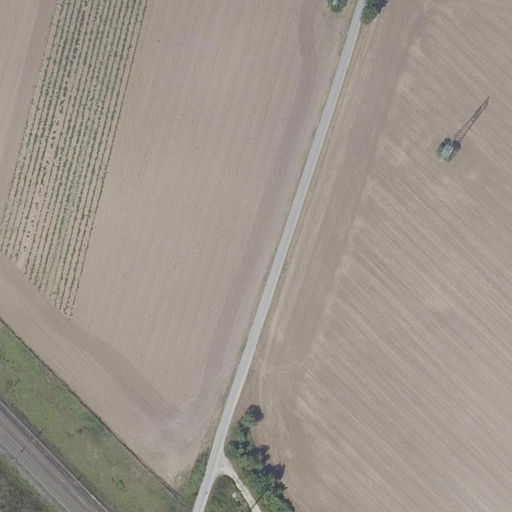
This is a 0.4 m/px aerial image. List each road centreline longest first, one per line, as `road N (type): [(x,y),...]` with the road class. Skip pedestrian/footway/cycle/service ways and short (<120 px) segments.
road 1 (track): [(242,374),(362,0)]
road 2 (unclassified): [(199,511),(242,374)]
